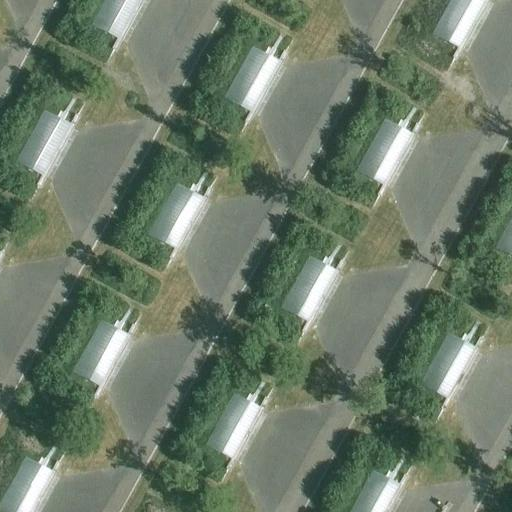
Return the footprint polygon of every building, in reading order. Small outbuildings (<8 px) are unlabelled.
[(141,0),(105,0),(90,28),(117,43),(141,0)] [(487,1),(485,0),(452,0),(432,38),(459,52),(487,1)] [(278,64),(251,49),(223,101),(250,116),(278,64)] [(70,129),(43,114),(15,165),(42,180),(70,129)] [(412,138),(385,123),(357,175),(384,189),(412,138)] [(203,201),(176,187),(147,238),(174,253),(203,201)] [(511,219),(495,250),(511,259),(511,219)] [(337,275),(310,260),(282,312),(309,327),(337,275)] [(128,338),(101,323),(72,375),(99,390),(128,338)] [(475,351),(448,336),(420,388),(447,402),(475,351)] [(262,412),(235,397),(207,448),(233,463),(262,412)] [(32,511),(51,477),(24,462),(0,506),(0,511),(32,511)] [(386,511),(400,488),(373,473),(351,511),(386,511)]
